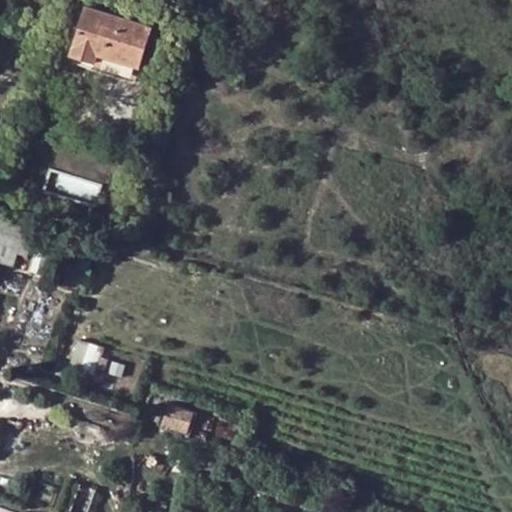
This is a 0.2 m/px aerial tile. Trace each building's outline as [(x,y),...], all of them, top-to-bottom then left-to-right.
[(139,69),(150,32),(87,10),(71,56),(96,65),(99,56),(139,69)] [(99,56),(96,65),(93,73),(132,87),(139,69),(99,56)] [(30,228),(0,219),(0,262),(17,269),(21,254),(31,258),(36,243),(26,240),(30,228)] [(57,285),(79,291),(87,266),(66,258),(57,285)] [(91,379),(100,349),(75,342),(66,370),(91,379)] [(169,410),(163,428),(187,435),(192,418),(169,410)]
